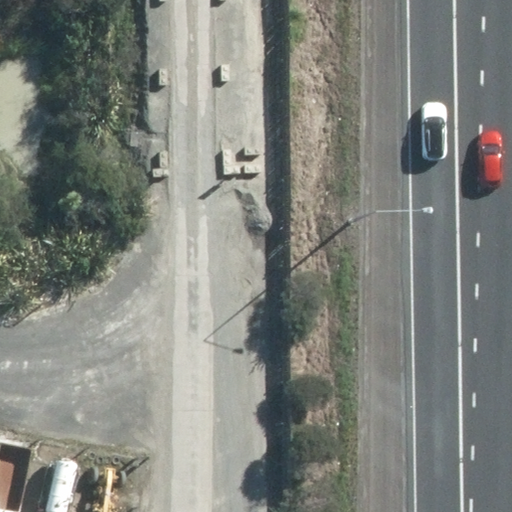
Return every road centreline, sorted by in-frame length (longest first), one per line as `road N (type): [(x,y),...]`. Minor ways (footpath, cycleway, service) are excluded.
road 1 (motorway): [(474,511),(485,0)]
road 2 (unknown): [(0,351),(35,352),(184,291)]
